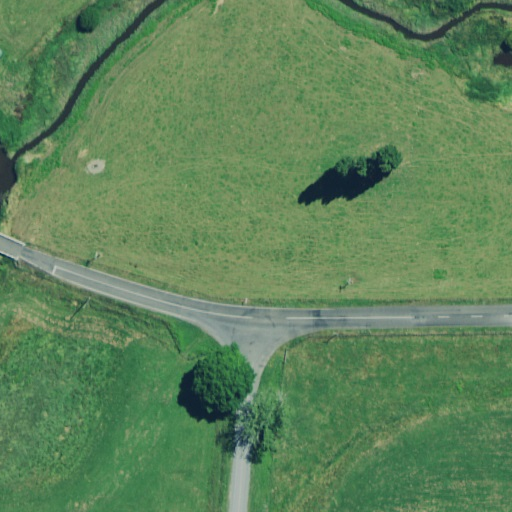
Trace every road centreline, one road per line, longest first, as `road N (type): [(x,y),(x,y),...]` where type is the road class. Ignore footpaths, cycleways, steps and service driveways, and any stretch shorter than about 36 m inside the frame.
road 1 (unclassified): [(255,319),(128,291),(0,242)]
road 2 (unclassified): [(511,315),(255,319)]
road 3 (unclassified): [(255,319),(234,511)]
